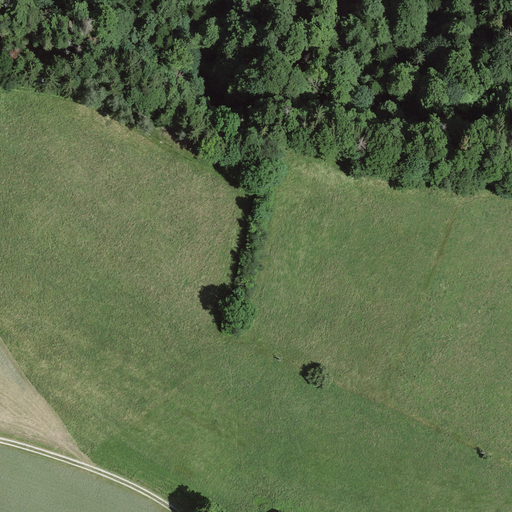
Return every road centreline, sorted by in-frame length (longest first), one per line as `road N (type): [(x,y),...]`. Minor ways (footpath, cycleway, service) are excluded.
road 1 (track): [(0,86),(72,102),(183,160),(233,175)]
road 2 (track): [(0,440),(120,479),(177,511)]
